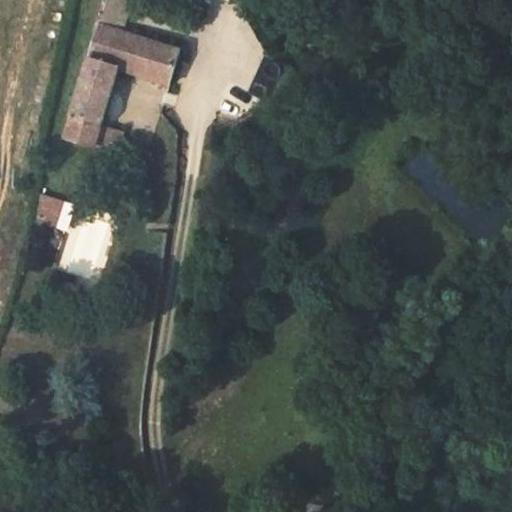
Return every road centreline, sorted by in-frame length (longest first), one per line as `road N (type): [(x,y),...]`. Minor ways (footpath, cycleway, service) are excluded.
road 1 (unknown): [(200,56),(192,176),(156,410),(169,511)]
road 2 (unclassified): [(319,511),(511,413)]
